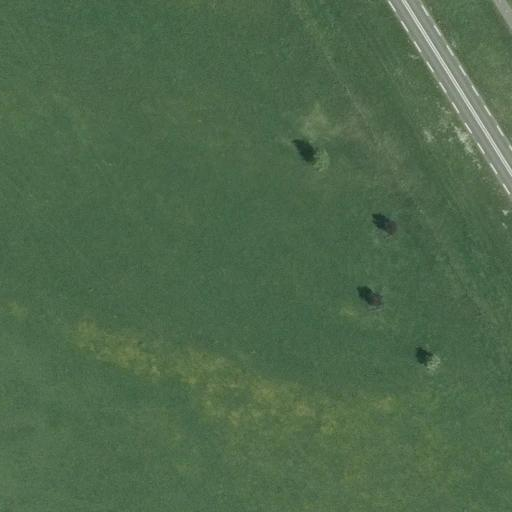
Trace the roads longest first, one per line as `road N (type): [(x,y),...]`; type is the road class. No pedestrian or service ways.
road 1 (track): [(511,301),(321,0)]
road 2 (primary): [(511,174),(403,0)]
